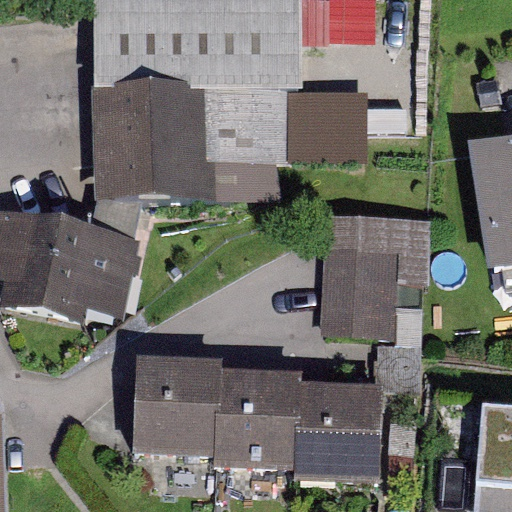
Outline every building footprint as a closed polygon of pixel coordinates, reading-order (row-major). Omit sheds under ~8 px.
[(319,7),(106,9),(108,219),(302,217),(301,113),(320,113),(319,7)] [(511,159),(475,165),(494,291),(511,288),(511,159)] [(150,257),(0,223),(0,279),(19,316),(135,325),(150,257)] [(432,300),(432,235),(336,235),(336,346),(403,346),(403,300),(432,300)] [(239,398),(239,381),(144,382),(144,455),(239,454),(240,477),(321,476),(321,498),(415,497),(414,410),(320,411),(320,397),(239,398)] [(511,511),(511,418),(484,416),(475,511),(511,511)] [(0,423),(0,511),(19,511),(15,422),(0,423)]
